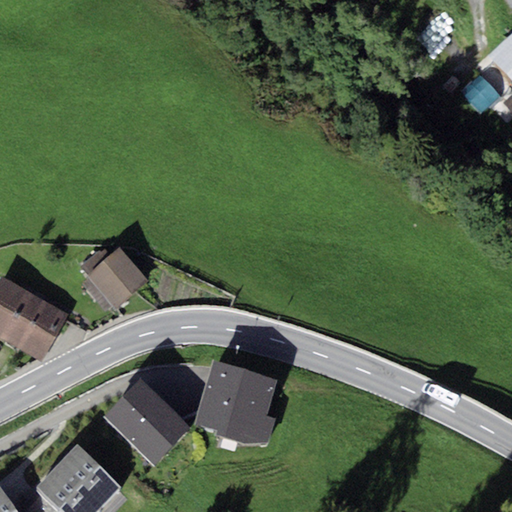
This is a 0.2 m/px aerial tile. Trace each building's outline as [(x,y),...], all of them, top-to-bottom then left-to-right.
[(511,33),(489,55),(511,78),(511,92),(502,101),(511,111),(511,33)] [(90,278),(83,285),(107,311),(113,306),(116,310),(149,280),(119,247),(87,275),(90,278)] [(69,313),(2,276),(0,280),(0,337),(42,361),(69,313)] [(277,379),(214,361),(196,423),(217,429),(215,434),(245,443),(268,442),(276,417),(266,415),(277,379)] [(191,427),(141,379),(103,417),(154,466),(191,427)] [(57,465),(101,508),(122,488),(78,444),(57,465)] [(97,511),(101,508),(57,465),(36,486),(62,511),(97,511)] [(0,511),(18,511),(0,485),(0,511)]
